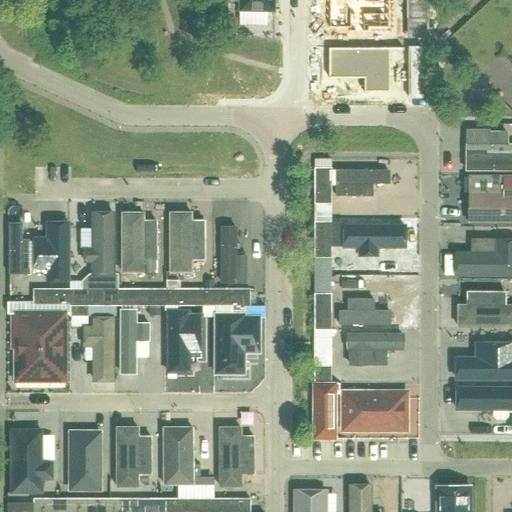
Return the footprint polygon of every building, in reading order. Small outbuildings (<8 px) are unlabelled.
[(274,13),(274,0),(239,0),(239,12),(274,13)] [(369,34),(369,30),(388,30),(390,30),(390,28),(389,28),(389,0),(390,0),(389,0),(328,0),(329,0),(329,28),(329,30),(331,30),(349,30),(349,34),(369,34)] [(409,0),(409,37),(429,37),(429,0),(409,0)] [(429,64),(432,64),(433,64),(433,55),(433,48),(429,48),(423,48),(423,64),(429,64)] [(404,52),(404,50),(329,50),(329,80),(364,80),(364,93),(390,93),(390,51),(401,51),(401,52),(404,52)] [(413,74),(414,98),(429,97),(428,74),(413,74)] [(481,131),(481,144),(465,144),(465,171),(511,171),(511,144),(508,145),(508,131),(481,131)] [(331,169),(315,169),(315,205),(331,205),(331,204),(327,204),(327,187),(331,187),(331,169)] [(389,169),(335,169),(335,196),(372,196),(372,184),(389,184),(389,169)] [(467,224),(511,223),(511,194),(466,196),(467,224)] [(92,247),(92,274),(118,274),(118,211),(92,211),(92,229),(80,229),(80,247),(92,247)] [(143,221),(143,212),(122,212),(122,272),(143,272),(143,259),(157,259),(157,220),(143,221)] [(169,273),(191,273),(191,260),(204,260),(204,220),(191,220),(191,212),(169,212),(169,273)] [(69,285),(69,222),(46,222),(46,237),(32,237),(32,285),(69,285)] [(315,223),(315,259),(331,259),(331,258),(327,258),(327,241),(331,241),(327,241),(327,223),(331,223),(315,223)] [(342,249),(358,249),(358,257),(378,256),(378,248),(406,248),(406,224),(342,224),(342,249)] [(236,225),(220,225),(220,283),(246,283),(246,256),(236,256),(236,225)] [(455,252),(454,275),(511,275),(511,237),(470,238),(470,252),(455,252)] [(34,290),(34,303),(34,307),(52,307),(52,303),(52,294),(51,294),(34,294),(34,290)] [(52,303),(70,303),(70,294),(70,290),(51,290),(51,294),(52,294),(52,303)] [(106,294),(106,290),(87,290),(87,294),(88,294),(88,303),(106,303),(106,294)] [(142,294),(142,290),(123,290),(123,294),(124,294),(124,303),(142,303),(142,294)] [(169,303),(169,290),(166,290),(159,290),(159,294),(160,294),(160,303),(164,303),(169,303)] [(178,294),(178,290),(169,290),(169,303),(178,303),(178,294)] [(196,303),(214,303),(214,294),(214,290),(195,290),(195,294),(196,294),(196,303)] [(232,303),(250,303),(250,307),(250,290),(231,290),(231,294),(232,294),(232,303)] [(457,304),(457,327),(511,327),(511,304),(505,304),(506,292),(466,292),(466,304),(457,304)] [(70,303),(70,307),(88,307),(88,303),(88,294),(87,294),(70,294),(70,303)] [(106,303),(106,307),(115,307),(115,294),(106,294),(106,303)] [(115,294),(115,307),(117,307),(124,307),(124,303),(124,294),(123,294),(119,294),(115,294)] [(142,303),(142,307),(160,307),(160,303),(160,294),(159,294),(142,294),(142,303)] [(178,303),(178,307),(196,307),(196,303),(196,294),(195,294),(178,294),(178,303)] [(214,303),(214,307),(232,307),(232,303),(232,294),(231,294),(214,294),(214,303)] [(314,331),(331,331),(327,331),(327,313),(331,313),(327,313),(327,296),(331,296),(331,295),(314,295),(314,313),(314,331)] [(0,297),(0,307),(30,307),(30,297),(0,297)] [(347,309),(338,309),(339,325),(391,325),(391,309),(374,309),(373,298),(347,298),(347,309)] [(70,307),(70,315),(70,317),(88,317),(88,307),(70,307)] [(136,322),(136,308),(119,308),(120,375),(136,375),(136,340),(149,340),(149,322),(136,322)] [(209,363),(209,308),(166,308),(166,378),(193,378),(193,363),(209,363)] [(214,375),(245,375),(245,353),(260,353),(260,312),(245,312),(245,308),(214,308),(214,375)] [(65,315),(12,316),(12,350),(15,350),(15,378),(51,378),(51,381),(64,381),(63,357),(65,357),(65,315)] [(93,381),(113,381),(113,316),(93,316),(93,325),(82,325),(82,343),(93,343),(93,381)] [(454,357),(455,381),(511,380),(511,340),(474,340),(474,356),(454,357)] [(339,359),(339,379),(390,379),(390,366),(361,366),(361,359),(339,359)] [(314,385),(327,385),(327,367),(331,367),(314,367),(314,385)] [(511,385),(455,385),(455,411),(511,410),(511,385)] [(406,431),(406,419),(406,399),(369,399),(369,394),(343,394),(342,432),(358,432),(358,426),(384,426),(384,432),(394,432),(394,431),(406,431)] [(331,403),(314,403),(314,438),(331,438),(331,403)] [(460,417),(432,417),(432,433),(460,433),(460,417)] [(41,422),(8,423),(9,493),(42,493),(42,479),(51,479),(51,460),(42,460),(41,422)] [(116,426),(116,486),(139,486),(139,475),(151,475),(151,436),(139,436),(139,426),(116,426)] [(241,427),(217,427),(219,487),(242,487),(242,475),(255,474),(254,436),(241,436),(241,427)] [(193,466),(193,429),(164,429),(164,486),(193,486),(193,478),(200,478),(200,466),(193,466)] [(71,491),(100,491),(100,434),(71,434),(71,491)] [(371,511),(371,483),(349,483),(349,511),(371,511)] [(470,511),(470,488),(437,488),(436,511),(470,511)] [(326,511),(326,490),(291,490),(291,511),(326,511)] [(51,511),(69,511),(70,504),(70,500),(60,500),(51,500),(51,504),(52,504),(51,511)] [(105,511),(106,504),(106,500),(87,500),(87,504),(88,504),(87,511),(105,511)] [(123,500),(123,504),(124,504),(123,511),(141,511),(142,504),(142,500),(123,500)] [(159,500),(159,504),(160,504),(159,511),(168,511),(169,500),(159,500)] [(178,500),(169,500),(168,511),(177,511),(178,504),(178,500)] [(195,500),(195,504),(196,504),(195,511),(213,511),(214,504),(214,500),(195,500)] [(231,500),(231,504),(232,504),(231,511),(250,511),(250,500),(231,500)]
